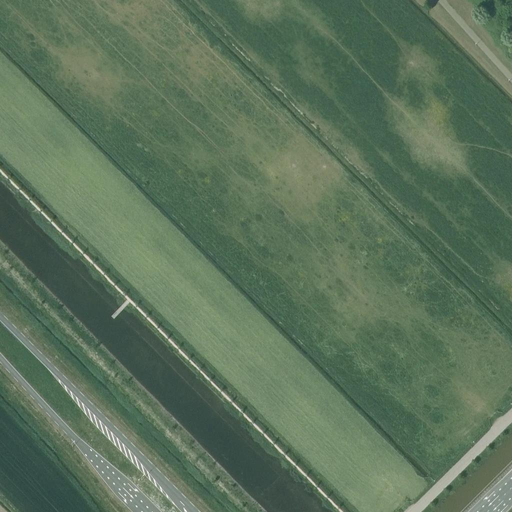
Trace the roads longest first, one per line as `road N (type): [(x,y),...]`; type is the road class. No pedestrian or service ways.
road 1 (tertiary): [(193,511),(0,315)]
road 2 (tertiary): [(0,358),(145,511)]
road 3 (unclassified): [(412,511),(511,414)]
